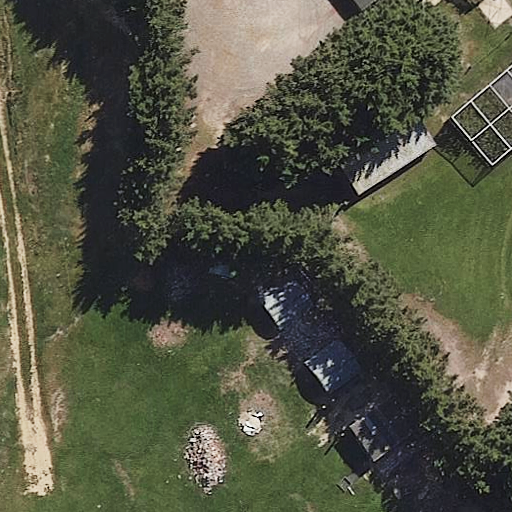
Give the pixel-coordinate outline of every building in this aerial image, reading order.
[(344,0),(360,19),(384,0),(344,0)] [(511,151),(511,53),(440,115),(488,172),(511,151)] [(337,307),(299,260),(255,295),(292,342),(337,307)] [(373,362),(337,323),(294,363),(330,402),(373,362)] [(425,445),(393,398),(346,431),(378,478),(425,445)]
